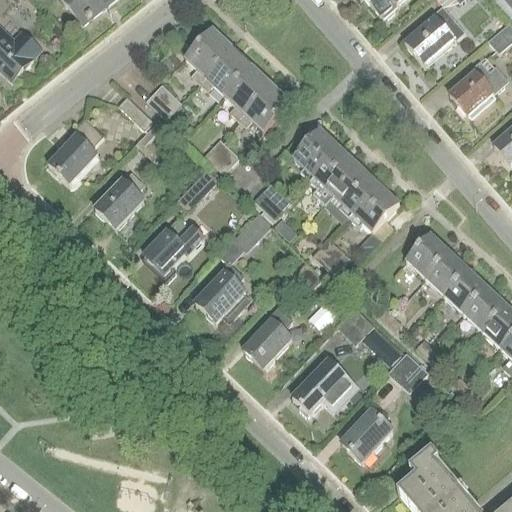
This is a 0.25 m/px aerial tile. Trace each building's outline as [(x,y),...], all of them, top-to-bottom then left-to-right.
[(58,0),(81,29),(117,0),(58,0)] [(362,0),(384,25),(397,13),(394,10),(405,0),(362,0)] [(452,0),(459,9),(469,0),(452,0)] [(511,0),(501,0),(511,12),(511,0)] [(426,30),(405,48),(425,73),(456,46),(455,45),(465,37),(442,11),(424,27),(426,30)] [(511,29),(510,28),(488,46),(498,59),(511,47),(511,29)] [(0,74),(12,86),(33,64),(32,63),(40,54),(22,37),(19,41),(16,38),(11,43),(0,32),(0,74)] [(190,82),(198,90),(233,53),(212,34),(184,64),(196,75),(190,82)] [(252,72),(233,53),(198,90),(206,97),(211,91),(224,103),(252,72)] [(474,80),(449,101),(468,123),(509,87),(496,71),(489,77),(480,67),(471,76),(474,80)] [(228,117),(237,125),(270,89),(252,72),(224,103),(233,112),(228,117)] [(152,98),(172,117),(181,108),(160,89),(152,98)] [(290,108),(270,89),(237,125),(245,133),(251,127),(262,137),(290,108)] [(165,125),(172,117),(152,98),(144,106),(165,125)] [(152,125),(126,101),(118,110),(143,134),(152,125)] [(76,142),(48,170),(68,190),(98,160),(91,153),(103,140),(86,123),(72,137),(76,142)] [(155,129),(135,150),(152,166),(172,144),(155,129)] [(511,133),(492,150),(511,173),(511,133)] [(338,155),(319,136),(293,163),(304,174),(300,178),(309,187),(338,155)] [(211,153),(231,171),(238,163),(219,145),(211,153)] [(223,179),(231,171),(211,153),(203,161),(223,179)] [(332,201),(359,174),(338,155),(309,187),(317,194),(313,199),(324,210),(332,201)] [(339,215),(348,223),(377,191),(359,174),(332,201),(343,211),(339,215)] [(188,217),(217,186),(205,175),(176,205),(188,217)] [(122,186),(94,216),(115,235),(142,206),(135,199),(143,190),(131,178),(122,187),(122,186)] [(261,198),(281,217),(289,208),(269,189),(261,198)] [(377,191),(348,223),(358,233),(362,229),(371,237),(397,209),(377,191)] [(273,225),(281,217),(261,198),(254,206),(273,225)] [(257,220),(232,245),(245,258),(272,230),(259,218),(257,220)] [(190,236),(176,223),(162,238),(165,241),(144,263),(163,281),(160,284),(165,288),(175,277),(172,274),(184,261),(187,263),(203,246),(192,235),(190,236)] [(404,267),(424,286),(450,258),(430,240),(404,267)] [(321,253),(340,272),(348,263),(328,244),(321,253)] [(332,280),(340,272),(321,253),(312,261),(332,280)] [(424,286),(443,303),(469,276),(450,258),(424,286)] [(202,294),(206,297),(194,309),(215,329),(222,322),(228,328),(240,315),(234,310),(244,298),(236,290),(243,282),(227,267),(202,294)] [(305,267),(286,287),(295,296),(302,304),(322,283),(314,276),(305,267)] [(443,303),(462,321),(488,294),(469,276),(443,303)] [(507,311),(488,294),(462,321),(482,339),(507,311)] [(482,339),(501,356),(511,343),(511,315),(507,311),(482,339)] [(264,333),(242,356),(262,375),(291,345),(281,336),(292,325),(278,312),(261,330),(264,333)] [(377,318),(386,327),(392,320),(383,312),(377,318)] [(375,333),(354,313),(335,332),(357,352),(375,333)] [(392,320),(386,327),(395,335),(401,329),(392,320)] [(511,381),(511,343),(501,356),(509,365),(502,373),(511,381)] [(415,353),(424,362),(430,356),(421,347),(415,353)] [(390,348),(378,360),(391,372),(403,360),(390,348)] [(430,356),(424,362),(433,370),(439,364),(430,356)] [(429,379),(406,358),(387,379),(409,400),(429,379)] [(326,366),(291,403),(299,411),(297,413),(305,422),(308,419),(309,420),(321,408),(331,417),(354,392),(326,366)] [(453,389),(462,397),(468,391),(459,382),(453,389)] [(468,391),(462,397),(471,406),(477,399),(468,391)] [(370,417),(340,449),(361,468),(391,435),(382,427),(388,420),(376,410),(370,417)] [(408,511),(475,511),(430,458),(408,477),(415,485),(398,500),(408,511)]
